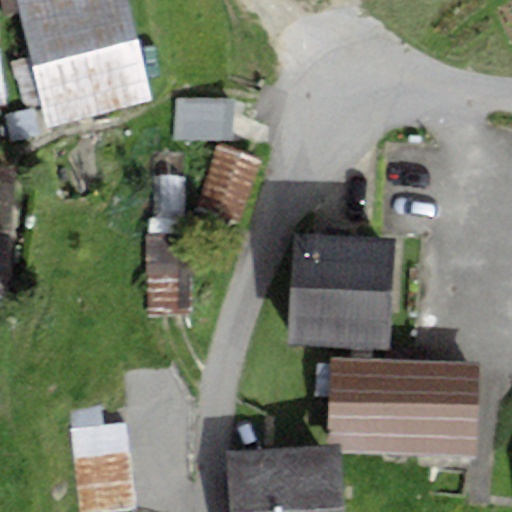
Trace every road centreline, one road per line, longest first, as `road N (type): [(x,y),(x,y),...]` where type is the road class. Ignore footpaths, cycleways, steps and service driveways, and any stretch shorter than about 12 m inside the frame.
road 1 (unclassified): [(511,96),(389,91),(363,99),(324,133),(272,232),(223,366),(215,511)]
road 2 (unknown): [(253,0),(282,25),(338,117)]
